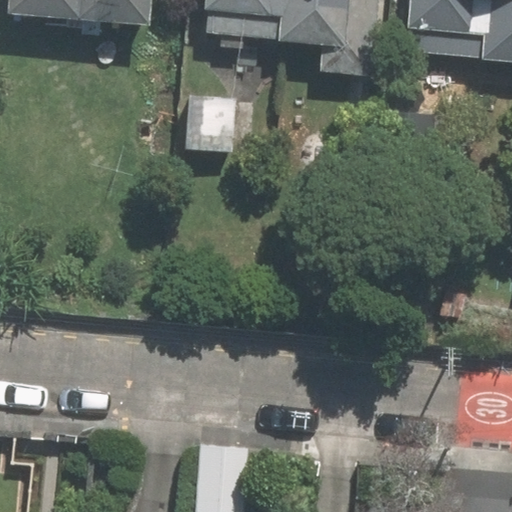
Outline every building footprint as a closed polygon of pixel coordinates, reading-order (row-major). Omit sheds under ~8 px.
[(6,0),(5,14),(145,26),(147,0),(6,0)] [(201,0),(199,32),(315,40),(312,72),(369,76),(374,0),(201,0)] [(511,0),(403,0),(399,50),(511,59),(511,0)] [(254,101),(179,99),(177,160),(252,161),(254,101)] [(427,116),(373,115),(372,192),(427,193),(427,116)]
